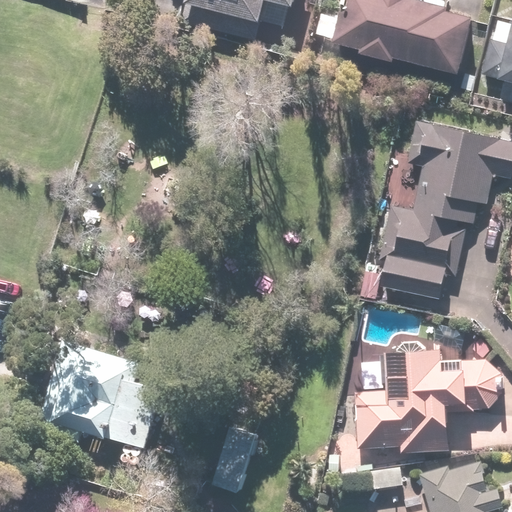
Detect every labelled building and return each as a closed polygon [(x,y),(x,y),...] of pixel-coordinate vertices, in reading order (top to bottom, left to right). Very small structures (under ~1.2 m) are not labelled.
[(179,0),(177,12),(193,15),(189,35),(254,47),(260,11),(292,17),(294,0),(179,0)] [(452,82),(463,27),(440,23),(444,7),(423,3),(422,10),(405,6),(406,0),(341,0),(338,16),(333,15),(326,49),(355,55),(353,62),(452,82)] [(511,88),(511,19),(495,15),(488,43),(482,41),(473,78),(511,88)] [(490,137),(410,122),(402,166),(418,169),(410,210),(391,207),(375,291),(453,306),(467,229),(472,230),(476,207),(485,208),(490,179),(508,182),(511,159),(511,148),(489,144),(490,137)] [(136,375),(143,355),(76,331),(47,413),(111,436),(113,430),(150,443),(170,387),(136,375)] [(351,393),(349,447),(396,448),(396,455),(442,457),(443,408),(485,409),(487,408),(489,407),(490,406),(492,405),(493,404),(494,403),(496,401),(497,400),(498,398),(499,397),(499,395),(500,393),(501,391),(501,389),(501,388),(501,386),(501,384),(501,382),(501,380),(501,378),(500,377),(500,375),(499,373),(498,372),(497,370),(496,368),(495,367),(493,366),(492,364),(491,363),(489,362),(488,361),(486,361),(484,360),(482,359),(459,358),(460,341),(404,339),(403,353),(382,352),(380,394),(351,393)] [(236,504),(258,433),(227,424),(205,494),(236,504)] [(495,511),(499,511),(492,488),(482,491),(473,462),(447,470),(446,466),(415,475),(426,511),(495,511)]
